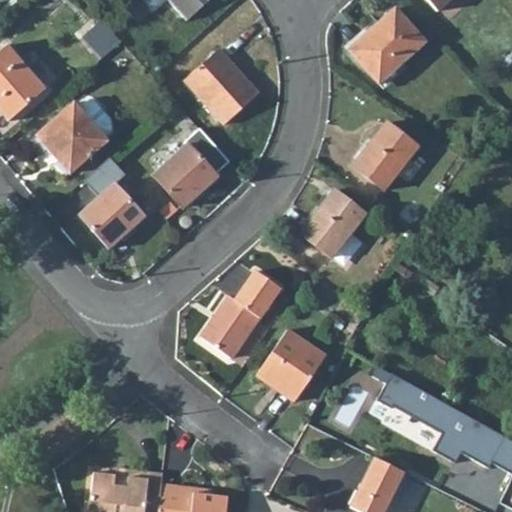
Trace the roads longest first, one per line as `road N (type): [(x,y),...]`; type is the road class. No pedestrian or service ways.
road 1 (residential): [(112,310),(159,295),(262,202),(296,152),(296,15)]
road 2 (residential): [(124,345),(276,465)]
road 3 (residential): [(0,446),(124,345)]
